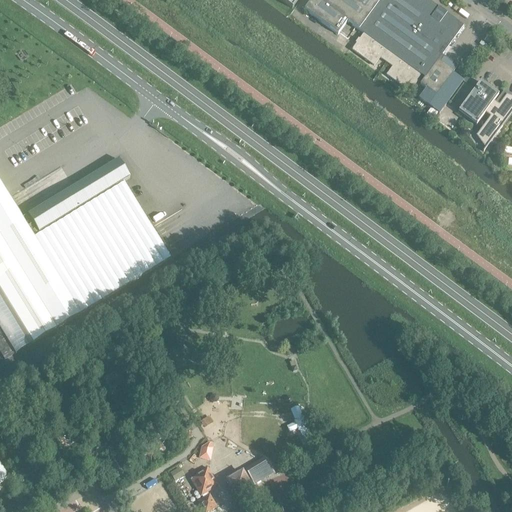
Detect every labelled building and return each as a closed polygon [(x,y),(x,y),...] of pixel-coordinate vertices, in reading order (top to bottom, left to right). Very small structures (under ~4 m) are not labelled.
[(279,0),(292,9),(298,0),(279,0)] [(416,82),(421,76),(424,79),(420,85),(426,90),(419,100),(439,115),(463,82),(453,74),(454,73),(439,61),(463,27),(425,0),(311,0),(304,11),(332,31),(329,36),(343,47),(347,42),(338,35),(347,22),(363,34),(359,40),(358,39),(355,43),(356,44),(351,51),(374,67),(380,59),(392,68),(386,76),(408,92),(413,86),(414,87),(417,83),(416,82)] [(494,102),(498,96),(480,83),(458,112),(477,126),(485,114),(490,118),(476,137),(485,150),(511,113),(511,97),(506,96),(499,106),(494,102)] [(103,189),(153,270),(166,263),(159,252),(167,247),(124,177),(103,189)] [(0,323),(18,353),(56,329),(153,270),(146,260),(103,189),(31,234),(21,218),(0,182),(0,323)] [(295,424),(286,427),(289,433),(297,430),(298,432),(299,431),(304,442),(307,441),(312,439),(307,428),(308,427),(304,417),(303,417),(300,410),(298,407),(290,410),(294,421),(293,421),(295,424)] [(210,461),(214,446),(202,443),(198,458),(210,461)] [(254,485),(273,474),(265,460),(246,471),(254,485)] [(0,483),(9,478),(0,463),(0,483)] [(218,487),(208,470),(207,469),(197,475),(197,476),(191,480),(201,497),(202,497),(203,499),(198,502),(203,511),(209,511),(216,508),(209,496),(208,496),(207,493),(218,487)] [(234,498),(249,489),(240,473),(225,483),(234,498)]
